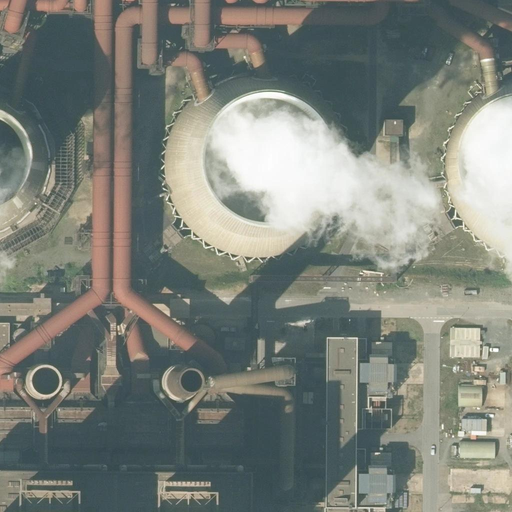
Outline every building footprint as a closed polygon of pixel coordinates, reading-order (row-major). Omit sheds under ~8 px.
[(511,0),(498,0),(498,22),(511,21),(511,0)] [(76,180),(76,146),(66,115),(45,88),(17,69),(0,64),(0,259),(15,256),(44,238),(65,212),(76,180)] [(350,180),(350,149),(339,119),(320,94),(294,76),(263,69),(231,71),(202,84),(179,105),(164,133),(159,164),(164,195),(179,223),(202,244),(231,257),(262,260),(293,252),(320,235),(339,210),(350,180)] [(511,76),(483,89),(460,110),(445,138),(439,169),(444,200),(459,228),(482,250),(511,263),(511,262),(511,76)] [(479,328),(448,327),(448,357),(479,358),(479,328)] [(223,346),(232,346),(231,349),(238,349),(239,331),(224,331),(223,346)] [(390,410),(386,410),(386,389),(394,389),(394,362),(367,362),(366,339),(323,339),(323,511),(383,511),(384,499),(391,499),(390,471),(365,471),(365,450),(354,450),(354,433),(390,433),(390,410)] [(240,475),(239,410),(0,409),(0,511),(243,511),(244,475),(240,475)] [(483,435),(483,419),(458,418),(458,432),(467,432),(467,435),(483,435)] [(456,441),(456,458),(494,458),(494,442),(456,441)] [(507,493),(507,471),(448,471),(448,492),(507,493)]
